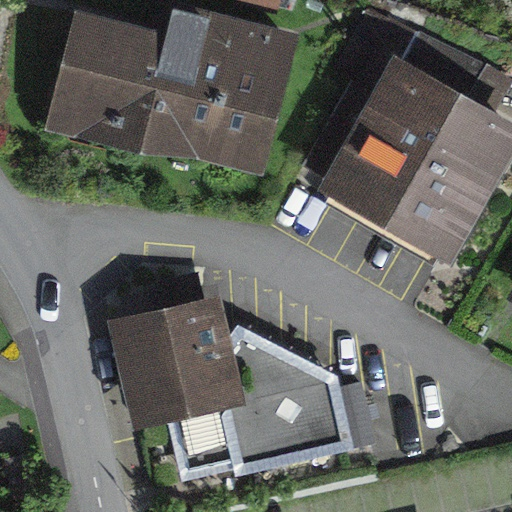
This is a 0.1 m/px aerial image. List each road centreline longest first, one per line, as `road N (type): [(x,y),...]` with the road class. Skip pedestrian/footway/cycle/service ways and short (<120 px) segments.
road 1 (residential): [(18,248),(132,227),(212,235),(307,271),(511,390)]
road 2 (residential): [(100,511),(62,352),(18,248)]
